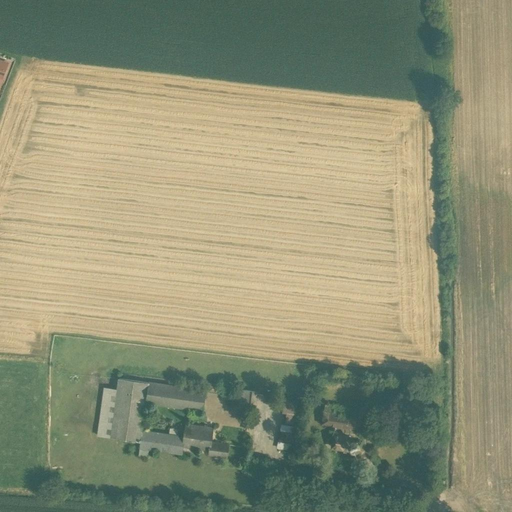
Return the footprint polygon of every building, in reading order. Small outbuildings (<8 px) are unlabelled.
[(149,382),(119,378),(118,390),(111,438),(141,442),(143,431),(147,401),(149,383),(149,382)] [(205,390),(155,383),(155,384),(149,383),(147,401),(153,402),(152,403),(203,410),(205,390)] [(105,388),(99,436),(111,438),(118,390),(105,388)] [(247,404),(249,391),(235,390),(234,401),(247,404)] [(258,392),(249,391),(247,404),(257,405),(258,392)] [(362,417),(343,414),(343,413),(338,412),(338,413),(324,411),(323,423),(336,425),(335,434),(334,434),(332,446),(349,449),(349,450),(353,452),(357,452),(361,450),(362,446),(362,442),(360,439),(356,437),(352,437),(350,437),(351,428),(360,429),(362,417)] [(213,428),(187,424),(185,438),(184,446),(210,450),(209,455),(227,457),(229,444),(211,442),(213,428)] [(178,436),(143,431),(141,442),(140,447),(183,453),(184,446),(185,438),(178,437),(178,436)]
